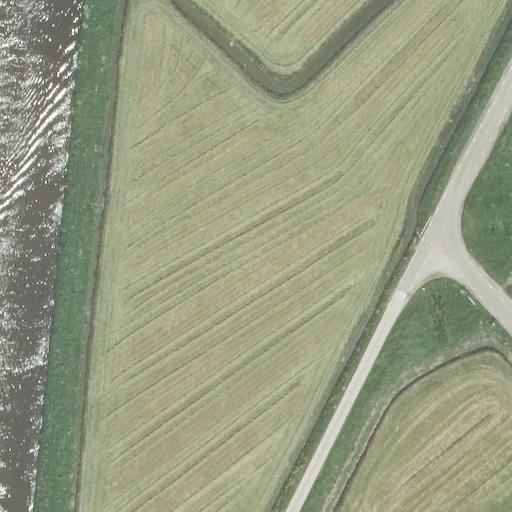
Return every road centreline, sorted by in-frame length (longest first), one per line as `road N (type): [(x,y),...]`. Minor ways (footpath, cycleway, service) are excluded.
road 1 (unclassified): [(291,511),(427,247)]
road 2 (tertiary): [(427,247),(511,81)]
